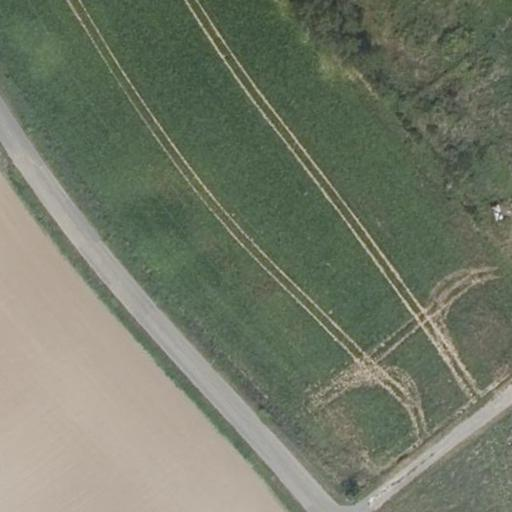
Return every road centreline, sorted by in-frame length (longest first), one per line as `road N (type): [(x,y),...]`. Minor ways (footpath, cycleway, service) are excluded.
road 1 (tertiary): [(0,118),(68,218),(325,511)]
road 2 (track): [(364,511),(511,404)]
